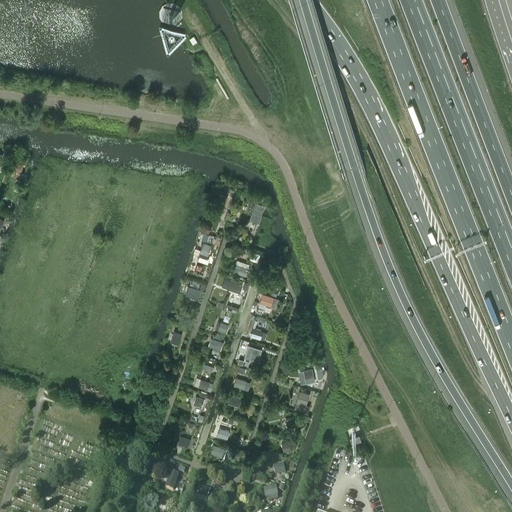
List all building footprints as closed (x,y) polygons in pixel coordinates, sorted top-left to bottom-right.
[(20,172),(24,161),(15,158),(12,169),(20,172)] [(223,209),(227,197),(219,194),(215,206),(223,209)] [(261,217),(265,205),(255,202),(251,215),(261,217)] [(203,242),(199,255),(208,258),(212,245),(203,242)] [(245,275),(248,267),(240,264),(237,273),(245,275)] [(239,292),(242,284),(234,281),(231,289),(239,292)] [(198,297),(200,290),(188,287),(186,293),(198,297)] [(270,306),(273,296),(263,293),(260,303),(270,306)] [(226,332),(229,324),(220,322),(218,330),(226,332)] [(260,338),(263,331),(253,328),(251,335),(260,338)] [(178,343),(182,332),(174,329),(170,341),(178,343)] [(220,349),(223,341),(210,337),(208,345),(220,349)] [(249,343),(244,356),(258,360),(263,348),(249,343)] [(121,389),(133,391),(136,364),(125,362),(121,389)] [(241,366),(238,373),(245,375),(248,368),(241,366)] [(312,369),(303,371),(305,379),(314,377),(312,369)] [(207,389),(210,381),(200,378),(198,386),(207,389)] [(248,390),(251,382),(236,378),(234,385),(248,390)] [(305,405),(309,393),(299,390),(296,402),(305,405)] [(201,407),(204,398),(195,395),(192,404),(201,407)] [(238,406),(240,398),(231,395),(228,402),(238,406)] [(299,425),(297,415),(285,419),(287,428),(299,425)] [(227,438),(229,430),(219,427),(216,435),(227,438)] [(351,443),(361,440),(359,434),(350,437),(351,443)] [(188,447),(191,438),(180,435),(178,443),(188,447)] [(294,439),(283,442),(285,450),(296,448),(294,439)] [(221,456),(224,447),(213,444),(211,453),(221,456)] [(285,473),(282,464),(271,467),(274,476),(285,473)] [(173,490),(175,482),(167,480),(165,488),(173,490)] [(207,498),(210,489),(199,486),(197,495),(207,498)] [(277,496),(275,486),(262,489),(264,498),(277,496)] [(167,508),(170,500),(162,497),(159,506),(167,508)]
